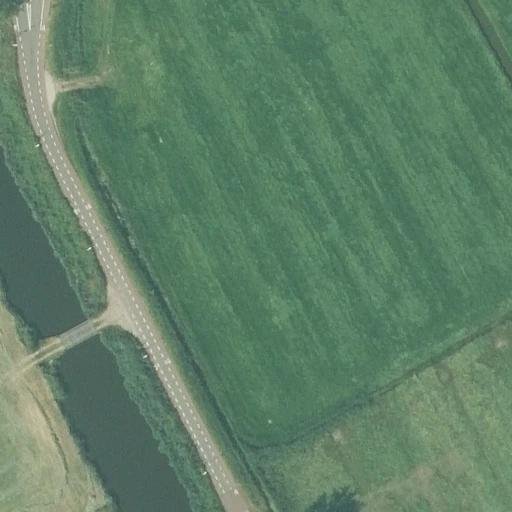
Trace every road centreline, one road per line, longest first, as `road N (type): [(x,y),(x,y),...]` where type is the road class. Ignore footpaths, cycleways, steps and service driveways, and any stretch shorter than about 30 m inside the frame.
road 1 (tertiary): [(235,511),(74,210),(34,93),(29,0)]
road 2 (track): [(0,384),(28,359),(125,306)]
